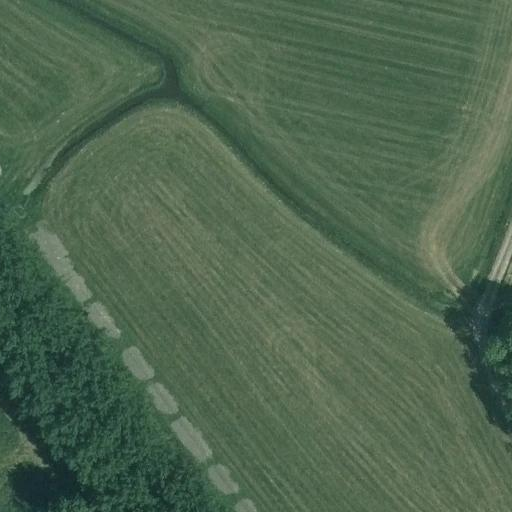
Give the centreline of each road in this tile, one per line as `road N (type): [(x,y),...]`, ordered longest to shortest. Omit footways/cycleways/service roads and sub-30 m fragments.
road 1 (tertiary): [(0,293),(161,511)]
road 2 (track): [(511,413),(483,355),(480,329),(511,238)]
